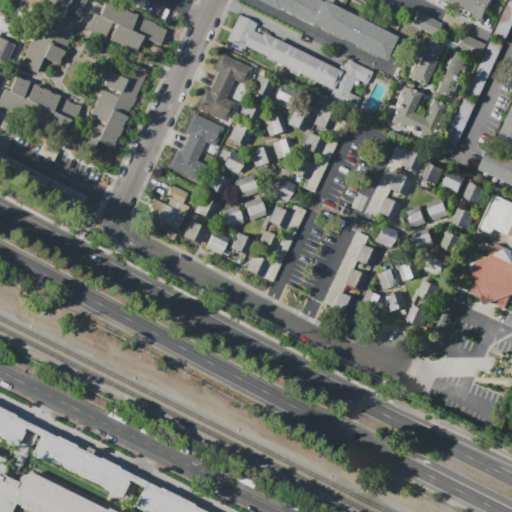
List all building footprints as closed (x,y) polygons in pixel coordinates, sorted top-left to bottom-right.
[(20,65),(50,0),(87,0),(78,19),(64,49),(57,63),(42,56),(35,72),(20,65)] [(103,0),(166,30),(159,45),(140,36),(133,52),(83,29),(87,20),(90,22),(94,12),(97,14),(103,0)] [(145,0),(140,11),(123,3),(124,0),(145,0)] [(385,61),(279,8),(279,9),(259,0),(321,0),(397,37),(385,61)] [(442,0),(492,0),(482,20),(442,1),(442,0)] [(493,35),(509,0),(511,0),(511,24),(505,40),(493,35)] [(418,11),(441,23),(434,37),(411,24),(418,11)] [(226,40),(238,16),(256,24),(252,31),(261,34),(261,33),(338,69),(339,66),(343,67),(347,59),(372,71),(366,85),(354,79),(348,92),(358,97),(353,110),(329,98),(333,91),(265,58),(265,57),(244,46),(243,49),(226,40)] [(463,34),(487,44),(481,57),(457,47),(463,34)] [(0,37),(12,44),(0,68),(0,37)] [(441,46),(424,85),(407,77),(422,44),(425,46),(428,40),(441,46)] [(503,45),(456,145),(444,140),(491,40),(503,45)] [(451,99),(435,91),(453,51),(471,59),(467,67),(463,65),(454,86),(457,87),(451,99)] [(213,81),(217,72),(212,70),(220,53),(251,68),(243,85),(234,81),(230,89),(213,81)] [(131,64),(147,71),(111,147),(97,140),(91,153),(75,146),(91,113),(103,88),(110,72),(124,78),(131,64)] [(21,98),(25,100),(33,84),(58,96),(53,108),(58,110),(63,98),(80,107),(70,128),(66,126),(62,134),(0,105),(0,97),(3,90),(7,92),(15,75),(29,82),(21,98)] [(274,83),(267,98),(251,91),(258,76),(274,83)] [(230,89),(225,99),(234,103),(225,122),(195,108),(204,88),(208,90),(213,81),(230,89)] [(272,102),(280,85),(295,92),(287,109),(272,102)] [(390,120),(396,108),(393,106),(399,92),(403,94),(406,87),(420,94),(412,112),(422,117),(430,99),(447,107),(432,139),(424,135),(423,138),(396,126),(397,123),(390,120)] [(247,100),(263,108),(256,123),(240,115),(247,100)] [(310,117),(304,132),(287,124),(293,109),(310,117)] [(326,131),(312,124),(319,109),(336,117),(335,120),(329,132),(326,131)] [(511,110),(511,143),(500,138),(511,110)] [(185,144),(189,135),(184,132),(192,113),(223,127),(213,149),(204,145),(201,151),(185,144)] [(268,136),(262,120),(280,113),(286,129),(268,136)] [(322,139),(326,131),(329,132),(335,120),(344,124),(313,193),(301,188),(304,179),(308,180),(314,165),(311,164),(315,155),(318,156),(325,141),(322,139)] [(235,123),(252,131),(245,146),(228,139),(235,123)] [(315,155),(301,149),(308,133),(322,139),(325,141),(318,156),(315,155)] [(270,142),(282,138),(288,154),(276,158),(270,142)] [(201,151),(196,161),(206,165),(198,182),(167,168),(175,151),(181,153),(185,144),(201,151)] [(254,167),(248,151),(266,144),(272,161),(254,167)] [(376,213),(373,221),(362,217),(395,146),(405,151),(398,165),(400,166),(396,173),(395,173),(387,189),(389,190),(385,197),(384,197),(376,213)] [(488,147),(511,157),(511,183),(479,169),(488,147)] [(405,151),(406,148),(422,156),(414,172),(400,166),(398,165),(405,151)] [(229,150),(244,157),(236,174),(222,167),(229,150)] [(49,178),(44,187),(1,165),(6,155),(49,178)] [(304,179),(290,172),(296,157),(311,164),(314,165),(308,180),(304,179)] [(421,177),(427,162),(444,169),(438,184),(421,177)] [(443,189),(450,171),(465,177),(458,195),(443,189)] [(212,173),(229,180),(222,196),(205,189),(212,173)] [(395,173),(396,173),(411,180),(404,197),(389,190),(387,189),(395,173)] [(241,198),(234,181),(251,175),(257,192),(241,198)] [(271,194),(279,177),(294,184),(287,201),(271,194)] [(52,180),(86,196),(82,205),(48,189),(52,180)] [(480,205),(464,198),(470,181),(487,188),(480,205)] [(171,185),(186,192),(181,203),(178,202),(175,209),(185,214),(176,234),(169,230),(170,227),(148,216),(151,209),(148,208),(152,199),(165,205),(168,199),(165,198),(171,185)] [(494,194),(511,202),(511,236),(494,228),(491,234),(479,229),(494,194)] [(201,197),(219,205),(212,219),(195,212),(201,197)] [(243,203),(258,197),(265,215),(249,221),(243,203)] [(384,197),(385,197),(401,205),(393,221),(376,213),(384,197)] [(427,203),(443,197),(449,215),(433,220),(427,203)] [(269,262),(268,261),(271,254),(273,254),(280,238),(279,237),(282,229),(284,229),(291,214),(290,213),(293,205),(304,210),(272,281),(262,276),(269,262)] [(411,229),(405,211),(422,205),(428,223),(411,229)] [(220,211),(235,206),(242,223),(226,228),(220,211)] [(267,222),(275,206),(290,213),(291,214),(284,229),(282,229),(267,222)] [(452,222),(459,207),(476,214),(470,229),(452,222)] [(325,212),(339,219),(337,223),(323,216),(325,212)] [(190,221),(207,229),(200,244),(183,237),(190,221)] [(374,241),(381,224),(397,231),(390,248),(374,241)] [(419,250),(413,234),(429,229),(435,245),(419,250)] [(263,230),(279,237),(280,238),(273,254),(271,254),(255,246),(263,230)] [(446,230),(465,238),(459,254),(440,245),(446,230)] [(205,247),(212,231),(227,237),(220,254),(205,247)] [(356,261),(352,269),(350,268),(343,284),(345,285),(341,293),(339,292),(332,307),(322,302),(355,231),(367,236),(363,245),(361,244),(353,260),(356,261)] [(229,248),(236,233),(253,240),(246,255),(229,248)] [(511,295),(510,296),(505,308),(492,302),(485,305),(483,298),(471,293),(476,281),(470,263),(486,258),(493,243),(509,250),(511,249),(511,295)] [(363,245),(378,252),(371,268),(356,261),(353,260),(361,244),(363,245)] [(269,262),(262,276),(262,278),(245,270),(252,254),(268,261),(269,262)] [(447,260),(441,276),(425,270),(431,254),(447,260)] [(397,265),(415,258),(421,275),(403,281),(397,265)] [(376,274),(394,267),(400,283),(381,290),(376,274)] [(352,269),(366,275),(366,276),(359,291),(345,285),(343,284),(350,268),(352,269)] [(425,280),(441,286),(435,302),(419,295),(425,280)] [(366,290),(383,298),(377,311),(360,303),(366,290)] [(383,296),(402,290),(407,305),(389,312),(383,296)] [(341,293),(354,299),(347,314),(332,307),(339,292),(341,293)] [(415,303),(431,310),(424,326),(408,319),(415,303)] [(26,430),(24,429),(15,448),(5,442),(0,438),(0,408),(14,416),(13,417),(54,437),(55,436),(74,446),(74,447),(82,451),(84,447),(91,450),(89,454),(97,458),(98,457),(118,467),(117,469),(157,489),(158,488),(192,505),(192,506),(204,511),(154,511),(152,511),(151,511),(146,511),(143,510),(142,511),(135,508),(135,507),(132,505),(138,494),(139,495),(140,493),(139,492),(141,487),(137,485),(136,487),(130,484),(131,482),(126,480),(125,482),(126,483),(119,497),(116,496),(116,497),(100,489),(101,486),(50,461),(49,462),(47,461),(47,462),(40,458),(40,460),(29,454),(38,436),(37,436),(15,480),(16,481),(20,474),(24,476),(26,471),(104,509),(105,507),(115,511),(30,511),(14,504),(10,511),(0,511),(0,457),(3,459),(0,464),(5,466),(1,474),(3,475),(26,430)]
